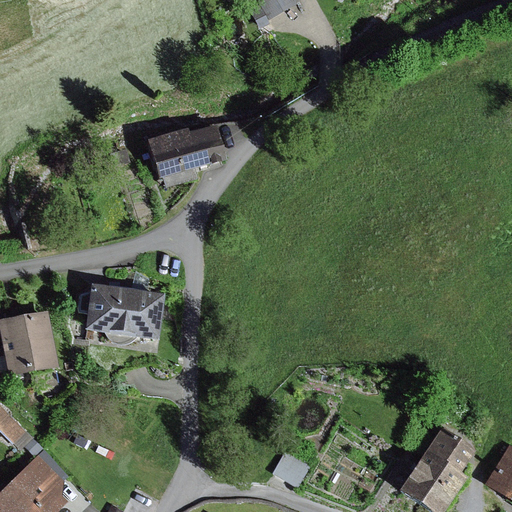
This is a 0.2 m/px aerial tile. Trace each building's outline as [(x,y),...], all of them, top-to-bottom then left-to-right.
[(298,5),(294,0),(256,0),(263,10),(251,16),(260,30),(271,25),(269,21),(298,5)] [(147,141),(158,180),(227,160),(217,125),(190,133),(189,129),(147,141)] [(92,285),(85,331),(158,341),(165,296),(92,285)] [(48,312),(0,321),(0,332),(9,378),(60,369),(48,312)] [(0,433),(1,433),(20,452),(33,439),(0,404),(0,433)] [(430,511),(445,511),(468,478),(461,473),(477,452),(442,428),(400,492),(430,511)] [(511,447),(510,447),(485,486),(511,503),(511,447)] [(38,456),(0,494),(0,511),(59,511),(69,504),(62,497),(63,482),(38,456)]
